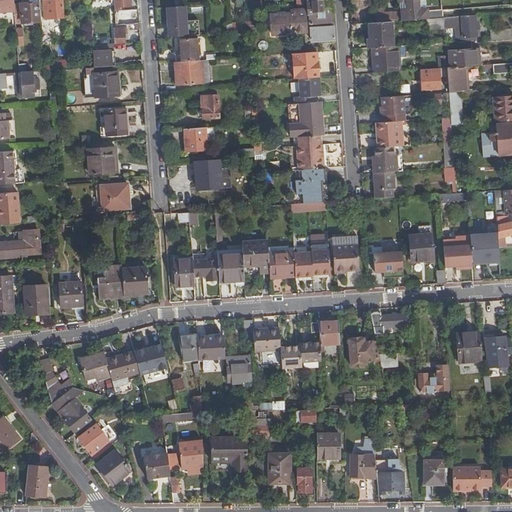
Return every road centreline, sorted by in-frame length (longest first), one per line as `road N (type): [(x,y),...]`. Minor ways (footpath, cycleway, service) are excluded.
road 1 (residential): [(0,344),(160,313),(511,290)]
road 2 (residential): [(147,0),(163,213)]
road 3 (residential): [(355,199),(342,0)]
road 4 (residential): [(0,373),(106,511)]
